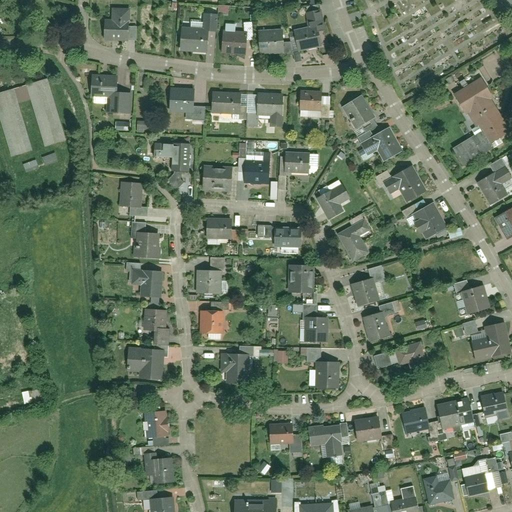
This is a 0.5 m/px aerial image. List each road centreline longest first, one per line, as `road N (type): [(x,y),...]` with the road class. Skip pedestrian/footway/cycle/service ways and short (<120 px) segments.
road 1 (residential): [(183,387),(188,220),(204,208),(306,208),(361,323),(367,397)]
road 2 (track): [(0,150),(51,390),(178,386)]
road 3 (residential): [(80,43),(235,77),(362,61)]
road 4 (residential): [(362,61),(511,293)]
road 5 (residential): [(367,397),(183,387)]
road 6 (residential): [(511,368),(367,397)]
road 7 (residential): [(183,387),(186,444),(205,511)]
